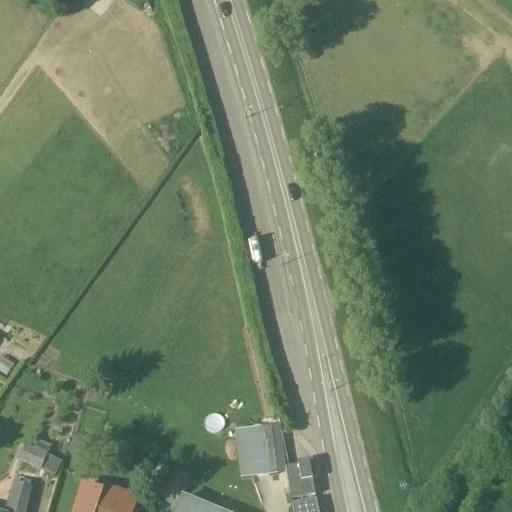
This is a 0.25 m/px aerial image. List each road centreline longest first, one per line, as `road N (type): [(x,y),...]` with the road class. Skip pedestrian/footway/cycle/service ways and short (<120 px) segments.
road 1 (primary): [(371,511),(300,252)]
road 2 (primary): [(300,252),(342,511)]
road 3 (primary): [(300,252),(227,0)]
